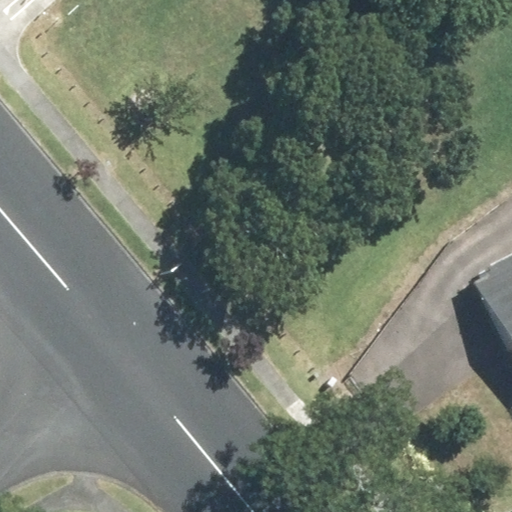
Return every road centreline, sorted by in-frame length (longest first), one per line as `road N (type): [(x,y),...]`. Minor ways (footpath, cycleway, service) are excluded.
road 1 (tertiary): [(119,343),(255,511)]
road 2 (tertiary): [(0,199),(119,343)]
road 3 (residential): [(119,343),(0,459)]
